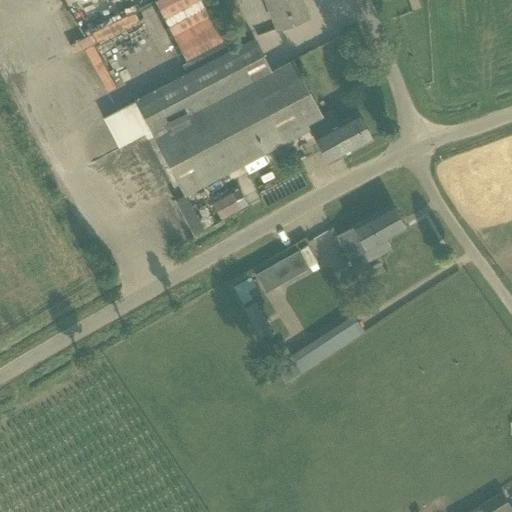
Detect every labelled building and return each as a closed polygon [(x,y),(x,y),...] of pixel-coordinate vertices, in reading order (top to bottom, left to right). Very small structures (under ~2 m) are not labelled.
[(184,196),(309,130),(308,128),(309,127),(307,123),(322,115),(293,60),(293,59),(271,70),(254,37),(232,48),(205,0),(158,0),(155,2),(187,62),(182,65),(186,72),(133,99),(153,136),(155,141),(184,196)] [(265,0),(275,29),(307,17),(299,0),(265,0)] [(407,0),(412,11),(421,8),(418,0),(407,0)] [(96,40),(141,22),(138,13),(80,36),(103,92),(116,87),(96,40)] [(145,134),(147,139),(153,136),(133,99),(101,116),(103,118),(118,148),(145,134)] [(309,127),(308,128),(309,130),(327,164),(333,160),(332,158),(339,154),(341,156),(372,139),(358,112),(338,122),(333,110),(322,115),(307,123),(309,127)] [(192,194),(179,199),(193,234),(205,229),(192,194)] [(221,220),(234,213),(224,196),(211,203),(221,220)] [(386,239),(405,229),(392,205),(352,227),(336,236),(343,248),(354,268),(391,247),(386,239)] [(313,245),(257,269),(265,289),(321,266),(313,245)] [(232,285),(240,303),(257,295),(248,277),(232,285)] [(254,303),(243,309),(264,346),(275,340),(254,303)] [(320,360),(367,330),(356,313),(309,344),(320,360)] [(477,506),(481,511),(509,511),(511,511),(500,492),(477,506)]
